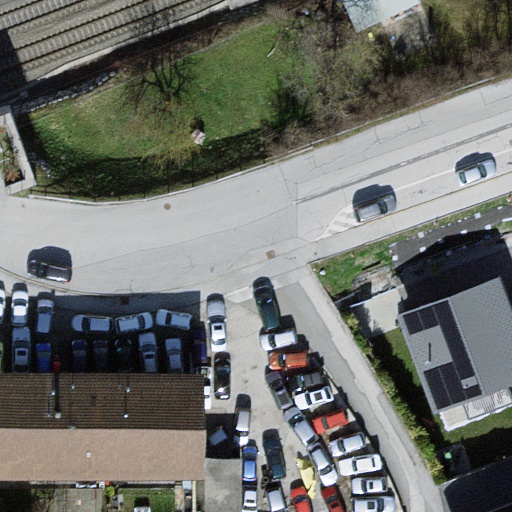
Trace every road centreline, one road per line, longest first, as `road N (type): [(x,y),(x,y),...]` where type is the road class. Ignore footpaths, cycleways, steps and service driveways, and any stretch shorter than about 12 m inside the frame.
road 1 (residential): [(262,208),(414,486),(418,511)]
road 2 (tertiary): [(0,227),(53,249),(106,250),(262,208)]
road 3 (tertiary): [(262,208),(511,119)]
